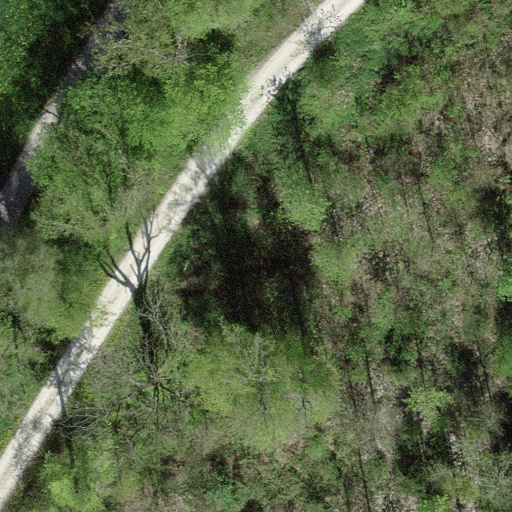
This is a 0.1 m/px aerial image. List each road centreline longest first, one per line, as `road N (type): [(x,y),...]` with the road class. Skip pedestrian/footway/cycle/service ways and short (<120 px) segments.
road 1 (track): [(351,0),(237,123),(127,274),(0,493)]
road 2 (track): [(0,227),(128,0)]
